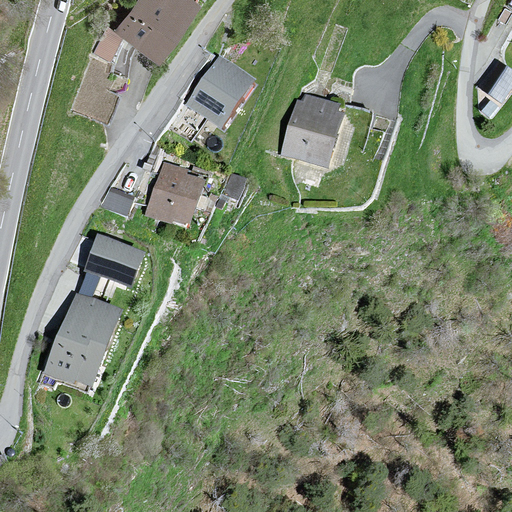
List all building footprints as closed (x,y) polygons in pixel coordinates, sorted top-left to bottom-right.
[(141,0),(119,31),(159,59),(197,7),(187,0),(141,0)] [(511,62),(503,58),(487,89),(511,102),(511,99),(511,62)] [(258,84),(225,61),(194,105),(227,128),(258,84)] [(307,107),(301,105),(287,155),(331,167),(345,117),(337,115),(339,107),(310,99),(307,107)] [(190,174),(168,166),(151,215),(173,223),(174,219),(194,226),(208,185),(189,179),(190,174)] [(112,187),(107,201),(142,214),(147,199),(112,187)] [(149,257),(103,239),(91,271),(136,289),(149,257)] [(124,315),(80,298),(52,371),(96,388),(124,315)]
